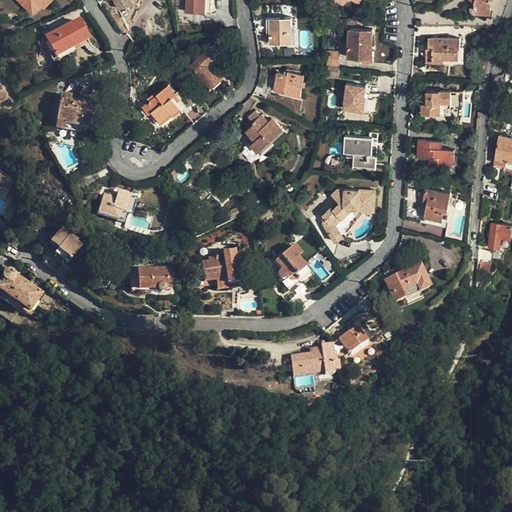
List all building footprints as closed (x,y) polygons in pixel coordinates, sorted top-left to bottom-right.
[(21,0),(33,12),(42,4),(45,0),(21,0)] [(114,0),(119,8),(133,1),(132,0),(114,0)] [(186,0),(186,12),(205,14),(205,0),(186,0)] [(291,17),(269,18),(270,43),(292,43),(291,17)] [(87,40),(77,20),(44,38),(54,58),(87,40)] [(366,48),(372,48),(373,29),(349,28),(348,58),(366,59),(366,48)] [(460,38),(428,38),(428,46),(432,46),(432,62),(443,62),(443,58),(462,58),(463,49),(460,49),(460,38)] [(219,55),(210,47),(190,66),(211,89),(222,79),(209,64),(219,55)] [(325,59),(325,65),(339,65),(339,52),(325,51),(325,59)] [(285,74),(277,72),(274,91),(300,97),(305,74),(286,71),(285,74)] [(365,97),(366,93),(367,86),(346,83),(343,109),(367,112),(369,98),(365,97)] [(182,108),(177,102),(173,97),(175,95),(176,94),(168,84),(157,93),(158,95),(143,106),(149,114),(152,111),(159,119),(170,110),(173,114),(182,108)] [(256,88),(252,93),(264,99),(266,92),(256,88)] [(440,109),(451,109),(451,101),(474,101),(476,91),(427,91),(427,104),(422,104),(422,114),(440,114),(440,109)] [(62,125),(80,128),(87,130),(90,109),(75,106),(69,105),(69,101),(70,97),(59,95),(54,122),(55,122),(62,123),(62,125)] [(159,126),(173,114),(170,110),(159,119),(152,111),(149,114),(159,126)] [(246,130),(255,140),(263,148),(283,129),(276,122),(271,119),(269,121),(262,113),(254,121),(255,122),(246,130)] [(78,134),(80,128),(62,125),(62,123),(55,122),(54,130),(78,134)] [(511,136),(499,135),(494,166),(511,168),(511,136)] [(370,137),(347,136),(346,152),(354,152),(353,164),(376,165),(376,156),(370,155),(370,137)] [(448,171),(448,165),(449,149),(441,148),(437,148),(438,140),(419,139),(418,156),(429,157),(438,157),(438,164),(433,164),(433,171),(448,171)] [(259,152),(263,148),(255,140),(251,144),(259,152)] [(177,167),(171,172),(176,177),(182,171),(177,167)] [(99,183),(96,171),(82,180),(89,189),(99,183)] [(0,188),(9,192),(13,182),(0,176),(0,188)] [(444,211),(447,212),(451,192),(425,188),(423,199),(428,199),(426,207),(425,217),(442,220),(444,211)] [(339,215),(342,218),(350,210),(374,212),(375,190),(338,189),(332,194),(340,202),(333,209),(331,207),(322,216),(326,219),(322,223),(335,243),(343,237),(341,234),(338,236),(330,223),(339,215)] [(114,199),(102,195),(95,215),(116,222),(119,212),(125,214),(131,196),(116,192),(114,199)] [(137,198),(131,196),(125,214),(131,216),(137,198)] [(445,226),(447,212),(444,211),(442,220),(425,217),(423,222),(445,226)] [(336,225),(342,218),(339,215),(330,223),(338,236),(341,234),(336,225)] [(487,232),(485,245),(499,247),(501,237),(510,239),(511,225),(491,223),(490,232),(487,232)] [(54,255),(64,262),(67,265),(81,247),(76,243),(77,240),(61,228),(49,242),(58,249),(54,255)] [(196,231),(189,234),(191,239),(198,235),(196,231)] [(509,248),(510,239),(501,237),(499,247),(509,248)] [(300,255),(293,246),(273,263),(279,270),(275,274),(293,297),(304,288),(302,284),(311,277),(296,259),(300,255)] [(478,248),(477,260),(498,263),(499,251),(485,249),(478,248)] [(237,284),(235,267),(234,259),(233,252),(220,253),(221,256),(213,256),(213,259),(206,260),(206,263),(200,264),(202,283),(214,282),(224,280),(225,285),(237,284)] [(57,272),(61,275),(70,268),(67,265),(64,262),(57,272)] [(430,289),(420,266),(384,281),(394,304),(430,289)] [(157,290),(157,293),(159,294),(161,294),(163,293),(164,291),(164,290),(169,290),(169,282),(172,281),(172,269),(136,270),(137,291),(157,290)] [(0,295),(27,314),(41,294),(9,272),(7,271),(5,272),(3,273),(1,275),(1,278),(0,279),(0,295)] [(225,291),(225,285),(224,280),(214,282),(215,292),(225,291)] [(232,295),(219,295),(218,311),(231,312),(232,295)] [(174,296),(164,296),(164,312),(174,312),(174,296)] [(367,342),(357,327),(338,340),(337,340),(347,355),(367,342)] [(321,353),(309,355),(289,358),(291,370),(291,372),(323,367),(324,373),(324,375),(333,374),(333,371),(338,370),(338,362),(336,362),(335,353),(333,353),(332,345),(321,347),(321,348),(321,353)] [(292,377),(324,373),(323,367),(291,372),(292,377)] [(11,464),(9,463),(7,463),(5,464),(4,467),(4,469),(6,471),(7,471),(9,471),(11,470),(12,468),(12,465),(11,464)]
